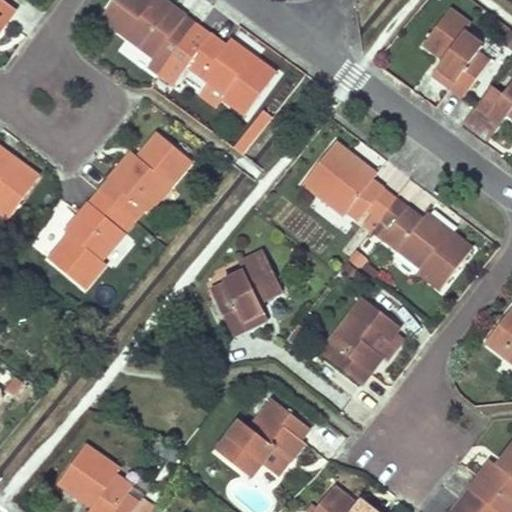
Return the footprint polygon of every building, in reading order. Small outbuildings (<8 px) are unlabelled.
[(0,0),(0,29),(15,10),(1,0),(0,0)] [(164,46),(175,55),(198,23),(168,0),(115,0),(104,17),(155,55),(156,56),(164,46)] [(448,7),(424,43),(443,57),(432,71),(464,95),(489,61),(478,52),(482,45),(464,31),(470,23),(448,7)] [(198,23),(175,55),(210,81),(225,92),(222,96),(247,113),(277,73),(231,39),(227,44),(198,23)] [(163,72),(175,55),(164,46),(156,56),(155,55),(150,63),(163,72)] [(511,78),(486,112),(499,123),(507,112),(511,115),(511,78)] [(225,92),(210,81),(201,92),(217,103),(222,96),(225,92)] [(260,113),(234,144),(241,151),(267,120),(260,113)] [(139,156),(134,151),(101,190),(130,214),(134,218),(144,206),(149,211),(192,159),(159,132),(139,156)] [(335,142),(304,182),(344,213),(348,209),(360,218),(369,208),(385,189),(372,179),(377,173),(335,142)] [(0,210),(10,218),(39,179),(0,148),(0,210)] [(385,189),(369,208),(373,212),(366,222),(371,228),(372,227),(379,218),(395,197),(385,189)] [(130,214),(101,190),(68,230),(71,233),(52,257),(86,285),(106,261),(102,258),(125,230),(120,226),(130,214)] [(395,197),(379,218),(392,227),(384,236),(421,266),(418,270),(441,287),(472,247),(427,212),(422,217),(395,197)] [(130,214),(120,226),(125,230),(134,218),(130,214)] [(379,218),(372,227),(384,236),(392,227),(379,218)] [(214,296),(232,333),(267,316),(259,301),(283,288),(263,249),(240,261),(244,269),(223,280),(227,289),(214,296)] [(337,348),(328,358),(359,383),(381,356),(382,355),(372,346),(382,334),(388,339),(395,330),(399,325),(363,296),(328,340),(337,348)] [(511,306),(485,339),(511,359),(511,306)] [(387,360),(404,337),(395,330),(388,339),(382,334),(372,346),(382,355),(381,356),(387,360)] [(328,340),(319,351),(328,358),(337,348),(328,340)] [(308,424),(273,398),(251,428),(240,420),(217,449),(249,474),(260,461),(276,473),(287,457),(289,459),(303,440),(299,437),(308,424)] [(85,444),(59,480),(92,504),(86,511),(131,511),(138,502),(126,493),(132,485),(116,473),(120,467),(85,444)] [(511,511),(511,444),(497,462),(491,458),(468,487),(493,506),(501,511),(511,511)] [(308,511),(376,511),(360,499),(356,504),(332,485),(316,505),(310,500),(304,508),(308,511)] [(468,487),(460,498),(477,511),(488,511),(493,506),(468,487)] [(477,511),(460,498),(449,511),(477,511)]
